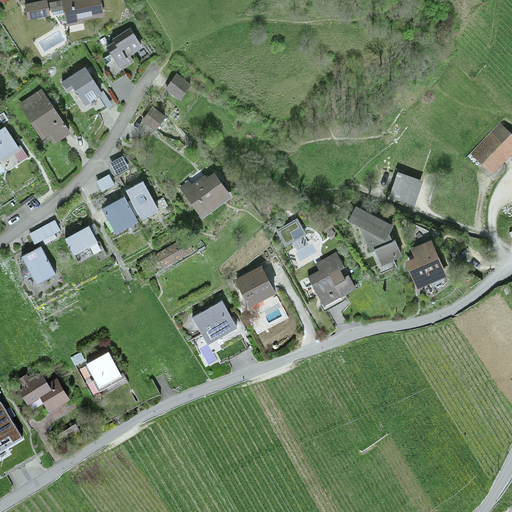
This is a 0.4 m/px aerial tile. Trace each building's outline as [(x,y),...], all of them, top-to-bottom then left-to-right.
[(65,12),(67,21),(103,14),(99,0),(64,0),(63,0),(51,3),(53,15),(65,12)] [(25,4),(28,19),(44,16),(41,1),(25,4)] [(126,74),(119,62),(126,57),(124,55),(141,44),(130,27),(112,39),(114,41),(106,46),(109,51),(97,58),(112,82),(126,74)] [(106,108),(97,94),(101,92),(85,66),(61,81),(68,91),(73,87),(84,103),(89,100),(98,113),(106,108)] [(180,98),(190,85),(176,74),(167,87),(180,98)] [(54,141),(69,131),(65,125),(66,124),(65,123),(64,123),(42,91),(32,97),(35,102),(24,109),(37,129),(44,125),(54,141)] [(152,107),(143,120),(156,129),(165,116),(152,107)] [(0,159),(0,160),(19,147),(5,125),(0,128),(0,159)] [(474,153),(492,170),(511,149),(511,137),(500,126),(474,153)] [(131,152),(118,159),(124,169),(137,163),(131,152)] [(113,166),(101,172),(107,183),(119,176),(113,166)] [(420,180),(398,172),(390,196),(412,204),(420,180)] [(189,182),(182,187),(202,216),(220,204),(217,200),(228,192),(215,174),(205,182),(202,179),(192,186),(189,182)] [(126,189),(141,217),(158,208),(143,180),(126,189)] [(122,227),(136,219),(124,196),(102,208),(109,221),(114,218),(119,226),(121,225),(122,227)] [(371,251),(374,249),(380,263),(401,253),(395,239),(392,241),(389,233),(392,226),(355,207),(348,221),(360,227),(371,251)] [(59,212),(33,225),(38,236),(65,222),(59,212)] [(78,262),(103,248),(99,240),(97,241),(89,225),(65,237),(78,262)] [(167,254),(171,261),(191,249),(185,238),(157,254),(159,259),(167,254)] [(405,262),(418,290),(423,287),(429,285),(436,281),(447,276),(439,258),(431,240),(410,249),(414,258),(405,262)] [(37,284),(56,274),(41,245),(33,249),(35,253),(31,255),(29,251),(21,256),(37,284)] [(341,295),(355,287),(336,253),(322,261),(325,267),(308,277),(322,301),(339,291),(341,295)] [(262,267),(237,280),(249,303),(274,290),(262,267)] [(208,344),(237,327),(222,300),(192,316),(208,344)] [(100,387),(122,375),(108,350),(86,362),(100,387)] [(40,394),(49,409),(68,397),(57,380),(47,387),(39,375),(19,387),(28,402),(40,394)] [(0,400),(0,450),(23,436),(1,400),(0,400)]
